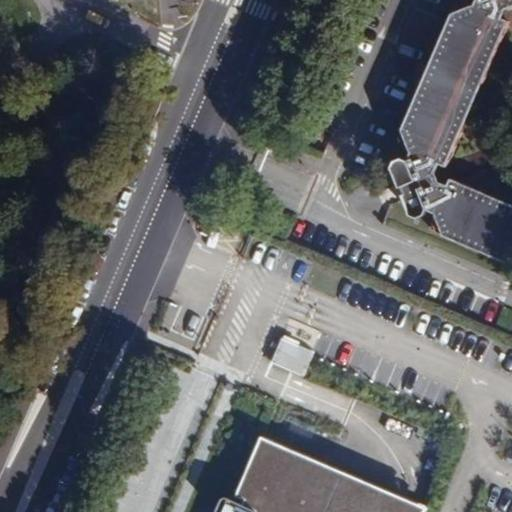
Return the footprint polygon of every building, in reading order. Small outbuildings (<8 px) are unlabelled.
[(401,185),(406,199),(412,217),(421,221),(430,217),(432,212),(438,214),(431,232),(509,266),(511,264),(511,202),(455,178),(452,184),(444,182),(441,169),(444,162),(451,165),(511,23),(511,20),(505,17),(508,9),(511,8),(511,0),(456,0),(392,150),(412,158),(409,164),(404,161),(399,165),(396,172),(401,185)] [(306,153),(283,144),(277,158),(300,168),(306,153)] [(280,336),(271,362),(305,373),(313,348),(280,336)] [(242,496),(263,448),(267,438),(257,434),(232,492),(242,496)] [(263,448),(411,511),(415,502),(267,438),(263,448)] [(214,511),(410,511),(411,511),(263,448),(242,496),(240,501),(225,494),(217,497),(212,508),(214,511)] [(422,511),(425,506),(415,502),(411,511),(410,511),(422,511)]
